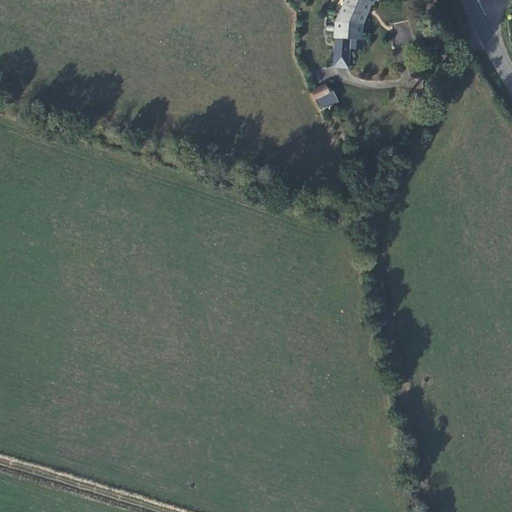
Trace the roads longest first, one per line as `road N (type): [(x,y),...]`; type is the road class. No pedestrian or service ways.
road 1 (track): [(446,90),(360,226),(0,111)]
road 2 (track): [(360,226),(419,511)]
